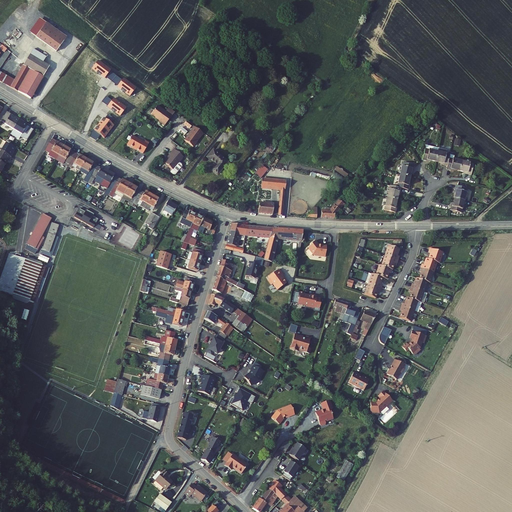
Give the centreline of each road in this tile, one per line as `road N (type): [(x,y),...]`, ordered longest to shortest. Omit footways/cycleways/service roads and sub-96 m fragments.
road 1 (tertiary): [(227,214),(169,438),(247,511)]
road 2 (secondary): [(401,226),(227,214)]
road 3 (residential): [(415,226),(413,256),(375,348)]
